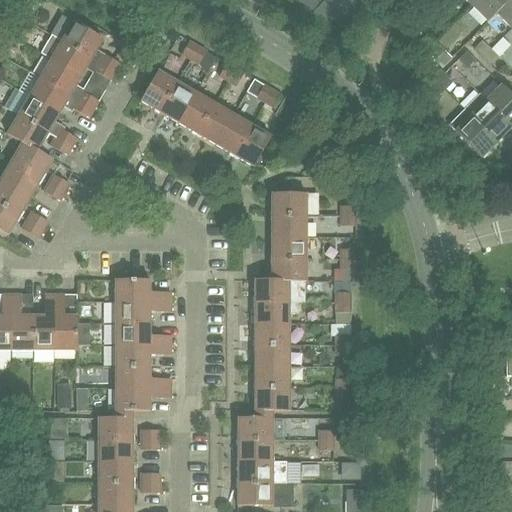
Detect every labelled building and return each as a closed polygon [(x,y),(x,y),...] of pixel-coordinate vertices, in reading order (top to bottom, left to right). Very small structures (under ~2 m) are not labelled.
[(495,14),(509,0),(478,0),(471,8),(487,23),(496,15),(495,14)] [(511,30),(511,28),(511,0),(509,0),(495,14),(496,15),(511,30)] [(91,59),(102,40),(73,23),(61,42),(91,59)] [(419,44),(427,52),(435,44),(427,35),(419,44)] [(80,78),(91,59),(61,42),(51,37),(41,55),(50,61),(51,60),(80,78)] [(474,50),(482,58),(491,50),(482,41),(474,50)] [(189,61),(197,48),(188,43),(181,56),(189,61)] [(435,44),(427,52),(436,61),(444,52),(435,44)] [(205,53),(197,48),(189,61),(198,65),(205,53)] [(491,50),(482,58),(491,67),(499,59),(491,50)] [(475,61),(466,52),(458,61),(467,69),(475,61)] [(104,55),(99,64),(115,73),(119,67),(120,64),(104,55)] [(71,95),(80,78),(51,60),(50,61),(40,79),(93,110),(97,104),(99,101),(83,92),(79,99),(71,95)] [(111,80),(115,73),(99,64),(94,71),(111,81),(112,83),(111,80)] [(218,77),(227,82),(234,70),(226,65),(218,77)] [(234,70),(227,82),(235,87),(242,75),(234,70)] [(444,92),(452,83),(440,70),(432,79),(436,83),(435,83),(444,92)] [(159,114),(176,84),(157,73),(140,102),(159,114)] [(93,110),(40,79),(29,98),(59,115),(64,107),(71,111),(73,109),(89,119),(89,117),(93,110)] [(435,83),(436,83),(432,79),(420,90),(433,103),(444,92),(435,83)] [(195,95),(176,84),(159,114),(178,125),(195,95)] [(256,99),(264,104),(272,92),(263,87),(256,99)] [(511,97),(501,87),(486,101),(485,102),(511,128),(511,127),(511,97)] [(272,92),(264,104),(273,109),(280,96),(272,92)] [(511,128),(485,102),(486,101),(478,94),(462,110),(496,144),(511,128)] [(196,136),(214,106),(195,95),(178,125),(196,136)] [(54,123),(59,115),(29,98),(18,116),(55,138),(72,148),(75,142),(75,141),(77,139),(60,129),(62,127),(54,123)] [(215,146),(232,116),(214,106),(196,136),(215,146)] [(496,144),(462,110),(446,125),(454,133),(480,160),(496,144)] [(55,139),(55,138),(18,116),(6,136),(21,145),(21,144),(36,153),(37,153),(47,135),(55,139)] [(233,157),(251,127),(232,116),(215,146),(233,157)] [(264,149),(270,138),(251,127),(233,157),(253,168),(264,149)] [(55,138),(55,139),(50,146),(67,156),(68,155),(72,148),(55,138)] [(21,144),(21,145),(11,163),(41,181),(52,162),(37,153),(36,153),(21,144)] [(30,199),(41,181),(11,163),(0,182),(30,199)] [(48,185),(65,195),(69,188),(70,186),(53,176),(48,185)] [(355,191),(355,179),(339,179),(339,191),(355,191)] [(0,206),(19,218),(30,199),(0,182),(0,181),(0,206)] [(61,201),(65,195),(48,185),(43,193),(60,203),(61,201)] [(306,217),(306,195),(277,195),(271,195),(271,217),(306,217)] [(0,232),(8,237),(19,218),(0,206),(0,232)] [(340,207),(340,217),(355,217),(355,207),(340,207)] [(31,213),(26,222),(43,232),(47,225),(48,223),(31,213)] [(306,239),(306,217),(271,217),(271,239),(306,239)] [(355,217),(340,217),(340,227),(355,227),(355,217)] [(39,238),(43,232),(26,222),(21,230),(38,240),(39,238)] [(306,260),(306,239),(271,239),(271,261),(306,260)] [(340,260),(355,260),(355,250),(340,250),(340,260)] [(306,283),(306,260),(271,261),(271,282),(289,282),(289,283),(306,283)] [(355,260),(340,260),(340,270),(355,270),(355,260)] [(170,304),(170,294),(149,294),(149,282),(114,282),(114,304),(170,304)] [(289,304),(289,283),(289,282),(271,282),(254,282),(254,304),(289,304)] [(348,294),(349,283),(332,283),(332,294),(336,294),(348,294)] [(336,304),(350,304),(350,294),(348,294),(336,294),(336,304)] [(0,352),(11,352),(11,296),(1,296),(1,317),(0,317),(0,352)] [(32,352),(32,317),(21,317),(20,296),(11,296),(11,352),(32,352)] [(54,352),(54,296),(46,296),(44,296),(44,317),(32,317),(32,352),(54,352)] [(76,339),(76,317),(64,317),(64,296),(61,296),(54,296),(54,352),(76,352),(76,347),(76,339)] [(149,325),(149,314),(170,314),(170,304),(114,304),(114,326),(149,325)] [(289,325),(289,315),(298,315),(300,312),(300,304),(289,304),(254,304),(254,325),(289,325)] [(350,313),(350,304),(336,304),(336,313),(350,313)] [(170,347),(170,337),(149,337),(149,325),(114,326),(114,347),(170,347)] [(289,347),(289,325),(254,325),(254,347),(289,347)] [(336,337),(336,347),(350,347),(350,337),(336,337)] [(76,339),(76,347),(88,347),(88,339),(76,339)] [(149,369),(149,357),(170,357),(170,347),(114,347),(114,369),(149,369)] [(289,369),(289,347),(254,347),(254,369),(289,369)] [(350,357),(350,347),(336,347),(336,357),(350,357)] [(170,390),(170,380),(149,380),(149,369),(114,369),(115,390),(170,390)] [(289,390),(289,369),(254,369),(254,390),(289,390)] [(336,380),(336,390),(350,390),(350,380),(336,380)] [(85,413),(85,390),(75,390),(75,413),(85,413)] [(149,412),(149,400),(170,400),(170,390),(115,390),(115,412),(149,412)] [(289,412),(289,390),(254,390),(254,412),(289,412)] [(350,400),(350,390),(336,390),(336,400),(350,400)] [(65,439),(65,420),(58,420),(48,420),(48,439),(65,439)] [(132,442),(132,420),(97,420),(97,442),(132,442)] [(272,442),(272,420),(238,420),(238,441),(272,442)] [(140,442),(159,442),(159,432),(140,432),(140,442)] [(319,442),(333,442),(333,433),(319,433),(319,442)] [(272,463),(272,442),(238,441),(238,463),(272,463)] [(133,463),(132,442),(97,442),(97,463),(133,463)] [(159,442),(140,442),(140,451),(159,451),(159,442)] [(333,442),(319,442),(319,451),(333,452),(333,442)] [(133,485),(133,463),(97,463),(97,485),(133,485)] [(288,485),(288,463),(272,463),(238,463),(237,485),(272,485),(288,485)] [(361,473),(356,464),(343,464),(343,480),(360,480),(361,473)] [(495,485),(505,485),(505,473),(495,473),(495,485)] [(140,485),(159,485),(159,475),(140,475),(140,485)] [(133,506),(133,485),(97,485),(97,506),(133,506)] [(159,485),(140,485),(141,494),(159,494),(159,485)] [(295,485),(288,485),(272,485),(237,485),(237,507),(295,507),(295,485)] [(505,485),(495,485),(495,498),(505,498),(505,485)] [(362,511),(363,490),(345,490),(345,511),(362,511)]
